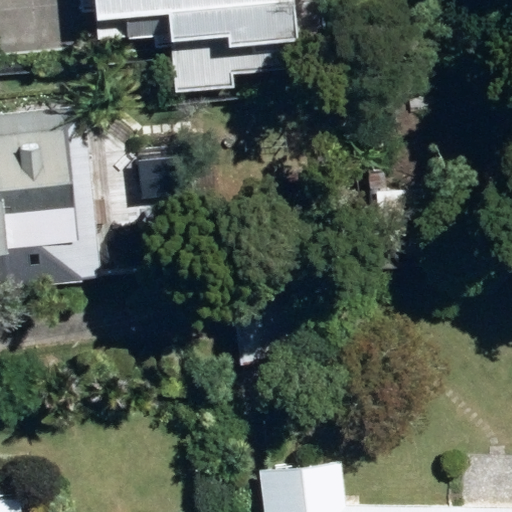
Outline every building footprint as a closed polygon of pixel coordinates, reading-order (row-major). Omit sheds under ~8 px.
[(219,16),(220,28),(320,19),(318,0),(75,0),(76,3),(110,0),(158,0),(160,21),(219,16)] [(0,236),(5,236),(9,282),(96,271),(77,93),(0,101),(0,236)] [(365,164),(368,215),(433,212),(432,178),(384,180),(383,162),(365,164)] [(390,225),(392,250),(436,248),(435,221),(390,225)] [(228,275),(235,355),(304,349),(315,268),(228,275)] [(511,511),(511,496),(343,492),(339,446),(258,461),(263,511),(511,511)]
